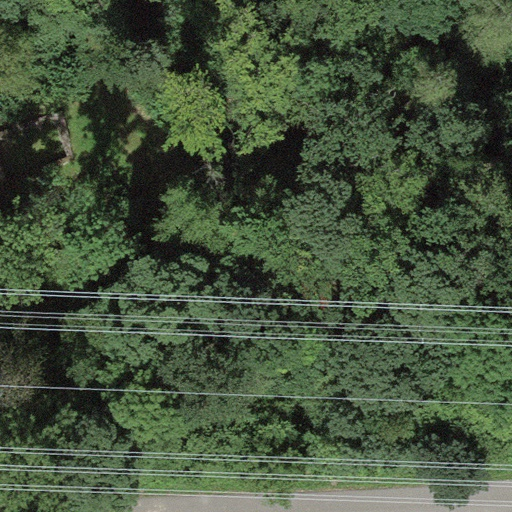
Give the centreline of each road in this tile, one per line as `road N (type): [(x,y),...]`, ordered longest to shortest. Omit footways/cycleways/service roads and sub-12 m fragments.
road 1 (track): [(511,309),(468,303),(174,186),(100,109),(74,30),(76,0)]
road 2 (track): [(331,511),(511,494)]
